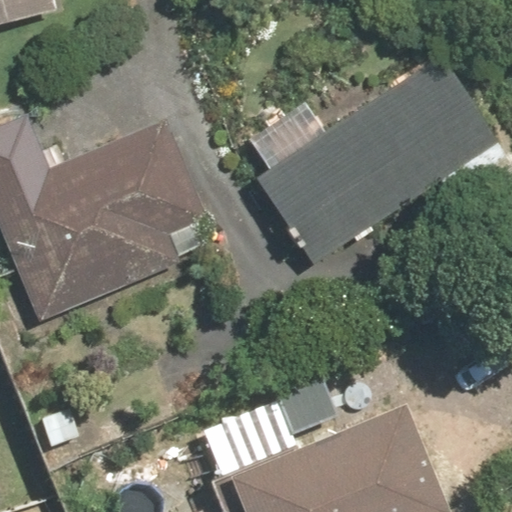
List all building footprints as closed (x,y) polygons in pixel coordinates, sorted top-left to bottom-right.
[(0,0),(0,19),(50,7),(48,0),(0,0)] [(487,143),(427,56),(247,180),(307,267),(487,143)] [(34,141),(0,154),(0,246),(29,318),(172,260),(162,235),(201,219),(159,117),(43,164),(34,141)] [(75,396),(21,419),(40,466),(95,444),(75,396)] [(433,511),(389,404),(210,477),(224,511),(433,511)]
